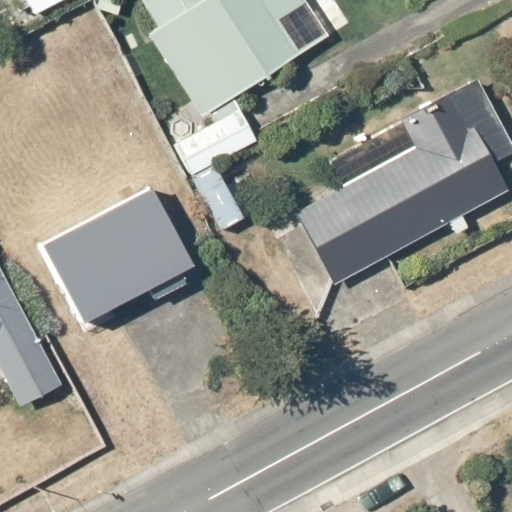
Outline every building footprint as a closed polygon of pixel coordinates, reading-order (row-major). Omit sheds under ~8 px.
[(27,0),(35,14),(61,0),(27,0)] [(332,0),(323,0),(311,7),(306,0),(140,0),(155,24),(148,28),(199,113),(328,35),(331,40),(350,29),(332,0)] [(476,78),(449,93),(404,118),(419,145),(296,213),(334,283),(506,188),(489,156),(511,143),(476,78)] [(248,209),(217,159),(254,136),(234,105),(175,143),(194,174),(225,223),(248,209)] [(108,322),(102,310),(140,290),(147,302),(189,280),(144,192),(38,248),(77,323),(83,335),(108,322)] [(60,383),(0,264),(0,368),(18,404),(60,383)]
